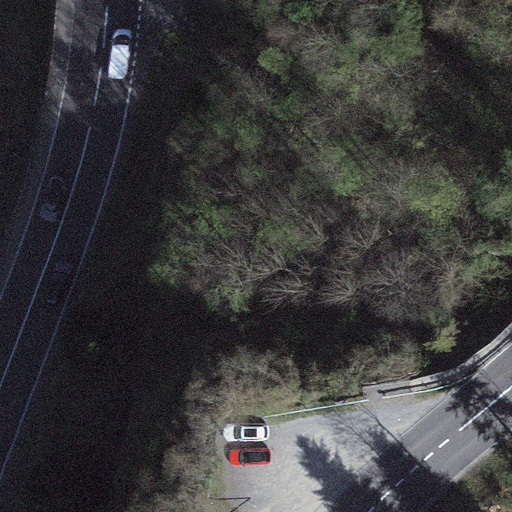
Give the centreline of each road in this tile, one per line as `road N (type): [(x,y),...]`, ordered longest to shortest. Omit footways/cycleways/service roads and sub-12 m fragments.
road 1 (primary): [(110,0),(81,159),(0,382)]
road 2 (secondary): [(511,405),(377,511)]
